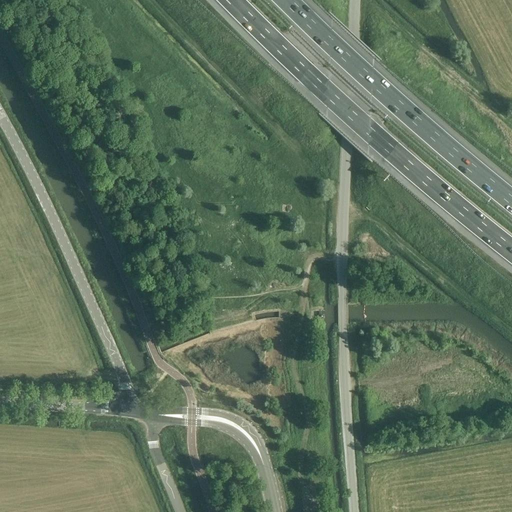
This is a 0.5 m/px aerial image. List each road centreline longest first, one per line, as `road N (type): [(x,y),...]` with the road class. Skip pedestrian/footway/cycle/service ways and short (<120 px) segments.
road 1 (unclassified): [(354,511),(341,256),(355,0)]
road 2 (motorway): [(232,0),(369,132),(511,253)]
road 3 (tertiary): [(126,408),(114,358),(0,114)]
road 4 (motorway): [(511,201),(287,0)]
road 5 (tertiary): [(0,402),(126,408)]
